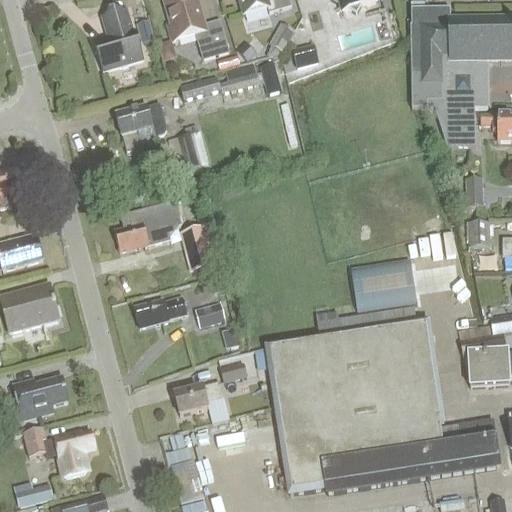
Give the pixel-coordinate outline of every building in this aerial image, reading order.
[(196,0),(167,0),(167,2),(163,3),(170,29),(167,30),(172,45),(196,37),(203,62),(228,55),(219,25),(205,29),(196,0)] [(238,0),(243,17),(267,11),(269,16),(291,10),(288,0),(238,0)] [(340,8),(342,13),(347,12),(356,17),(361,8),(375,4),(373,0),(330,0),(329,2),(340,8)] [(410,28),(410,112),(433,112),(444,151),(473,151),(473,111),(487,111),(487,65),(511,64),(511,23),(450,24),(450,11),(410,11),(410,28)] [(103,75),(142,64),(134,35),(133,35),(126,14),(101,21),(108,43),(94,47),(103,75)] [(155,45),(148,24),(135,27),(142,49),(155,45)] [(295,34),(280,25),(268,47),(282,56),(295,34)] [(236,54),(246,65),(255,57),(245,46),(236,54)] [(296,73),(311,69),(306,49),(291,53),(296,73)] [(237,60),(218,66),(220,74),(240,69),(237,60)] [(275,66),(259,70),(261,77),(256,78),(254,71),(225,79),(227,86),(212,90),(211,85),(180,93),(183,107),(264,87),(266,97),(281,93),(275,66)] [(147,111),(147,110),(116,118),(126,157),(143,153),(142,149),(153,146),(153,142),(154,142),(154,141),(163,139),(165,134),(159,108),(147,111)] [(511,116),(496,117),(496,118),(479,118),(479,130),(492,130),(492,135),(497,135),(497,145),(511,145),(511,116)] [(191,138),(167,144),(172,162),(181,160),(184,173),(208,167),(200,136),(191,138)] [(224,185),(220,171),(202,176),(206,190),(224,185)] [(0,211),(9,209),(12,207),(9,197),(24,193),(18,173),(4,176),(3,174),(0,174),(0,211)] [(466,183),(466,211),(483,210),(482,182),(466,183)] [(125,235),(114,237),(119,256),(147,249),(147,251),(169,245),(166,233),(180,230),(174,207),(121,221),(125,235)] [(489,226),(469,226),(469,250),(489,250),(489,226)] [(205,231),(182,237),(192,275),(215,269),(205,231)] [(0,268),(1,274),(42,263),(36,238),(0,247),(0,268)] [(511,242),(503,242),(503,261),(511,260),(511,242)] [(410,265),(350,273),(357,317),(416,308),(410,265)] [(59,322),(50,289),(1,302),(9,335),(59,322)] [(135,313),(139,332),(168,325),(168,323),(186,318),(182,302),(163,306),(163,305),(135,313)] [(199,332),(225,325),(220,308),(195,314),(199,332)] [(327,497),(499,470),(492,423),(440,431),(439,426),(444,425),(428,324),(415,326),(413,311),(339,323),(338,321),(317,324),(319,340),(266,349),(290,497),(326,491),(327,497)] [(511,321),(492,325),(494,336),(511,332),(511,321)] [(489,328),(458,334),(461,344),(465,359),(469,359),(470,390),(509,388),(509,376),(511,375),(511,354),(505,355),(503,338),(492,340),(489,328)] [(220,371),(224,385),(245,379),(242,365),(220,371)] [(13,388),(22,423),(53,415),(51,410),(68,406),(62,381),(34,388),(33,383),(13,388)] [(173,397),(179,419),(207,411),(206,406),(222,401),(218,386),(202,390),(201,389),(173,397)] [(82,438),(81,434),(53,441),(54,444),(46,446),(42,431),(22,435),(28,461),(44,457),(45,461),(57,458),(61,478),(66,480),(83,477),(86,472),(82,455),(94,453),(90,437),(82,438)] [(207,511),(196,473),(174,479),(183,511),(207,511)] [(19,511),(53,502),(49,488),(16,497),(19,511)] [(63,507),(64,511),(85,511),(83,502),(63,507)] [(505,511),(504,503),(489,505),(490,511),(505,511)]
